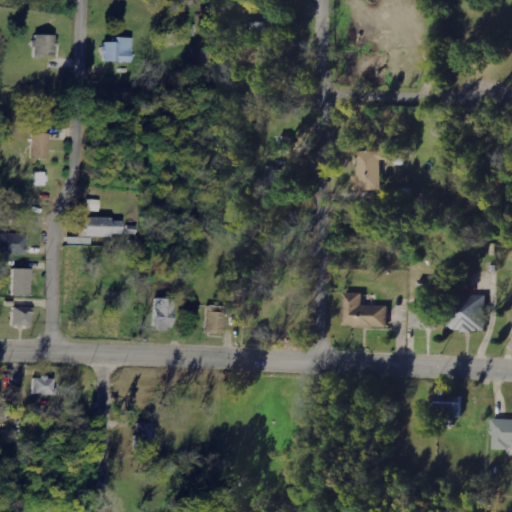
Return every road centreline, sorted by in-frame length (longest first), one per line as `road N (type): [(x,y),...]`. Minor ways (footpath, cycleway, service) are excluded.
road 1 (tertiary): [(511,371),(0,353)]
road 2 (residential): [(325,366),(320,0)]
road 3 (residential): [(51,353),(70,186),(84,149),(85,0)]
road 4 (residential): [(511,101),(320,99)]
road 5 (residential): [(101,511),(102,355)]
